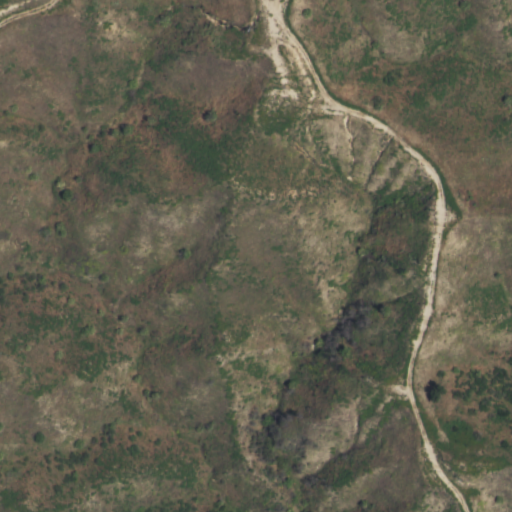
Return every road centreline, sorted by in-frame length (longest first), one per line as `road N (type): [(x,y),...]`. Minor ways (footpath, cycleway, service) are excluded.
road 1 (track): [(467,511),(432,455),(407,372),(427,292),(435,171),(383,118),(327,89),(276,13)]
road 2 (track): [(0,15),(44,0),(276,13)]
